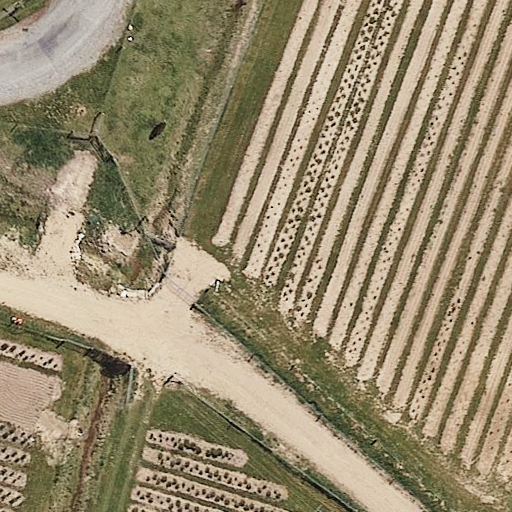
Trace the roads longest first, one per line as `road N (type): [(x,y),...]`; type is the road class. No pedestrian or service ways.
road 1 (track): [(0,281),(197,358),(273,404),(400,511)]
road 2 (residential): [(0,74),(61,51),(99,0)]
